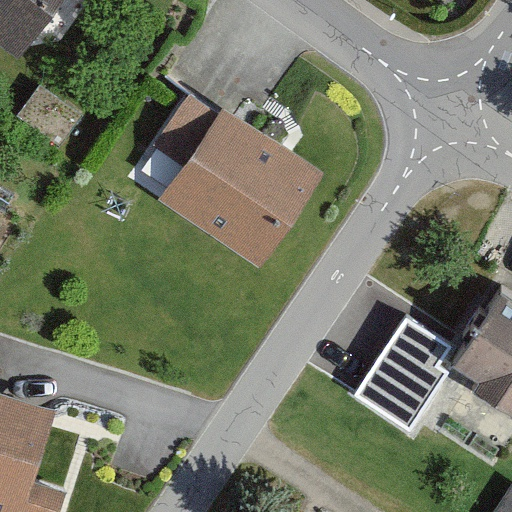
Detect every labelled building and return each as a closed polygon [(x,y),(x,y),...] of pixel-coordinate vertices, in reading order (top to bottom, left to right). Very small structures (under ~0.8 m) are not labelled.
[(0,0),(0,53),(13,63),(60,0),(0,0)] [(258,270),(318,175),(191,94),(151,157),(182,177),(162,209),(258,270)] [(511,303),(508,301),(459,373),(511,408),(511,303)] [(420,419),(462,332),(403,305),(362,391),(420,419)] [(34,487),(56,410),(0,393),(0,511),(59,511),(64,496),(34,487)] [(511,511),(511,488),(495,511),(511,511)]
